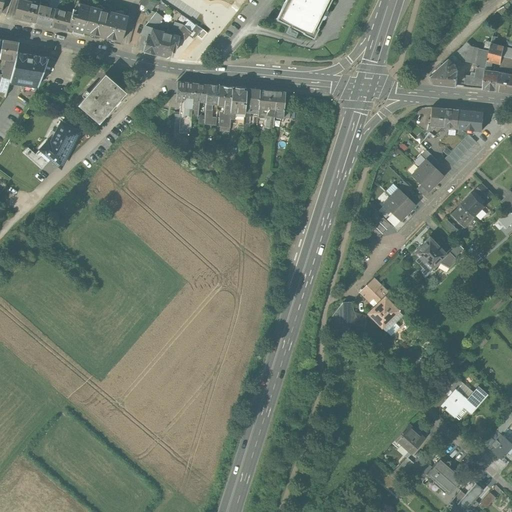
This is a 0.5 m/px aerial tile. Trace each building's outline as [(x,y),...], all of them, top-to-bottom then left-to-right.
[(41,4),(22,0),(18,0),(14,17),(35,23),(40,5),(41,4)] [(286,0),(276,20),(303,33),(303,34),(313,39),(319,29),(318,28),(322,20),(324,19),(327,12),(327,10),(331,0),(286,0)] [(78,10),(73,9),(72,13),(72,14),(67,31),(83,35),(90,10),(90,7),(79,4),(78,10)] [(57,9),(40,5),(35,23),(51,27),(57,9)] [(511,14),(503,7),(497,10),(497,11),(510,23),(511,14)] [(122,16),(96,8),(95,12),(90,10),(84,32),(105,38),(105,37),(122,41),(127,20),(122,19),(122,16)] [(72,13),(57,9),(51,27),(67,31),(72,14),(72,13)] [(166,33),(154,29),(163,17),(157,13),(145,27),(139,50),(167,58),(170,56),(172,51),(175,52),(179,37),(166,33)] [(203,30),(196,25),(191,32),(188,36),(194,40),(197,36),(203,30)] [(184,26),(179,32),(168,29),(166,33),(179,37),(185,39),(188,36),(191,32),(184,26)] [(203,30),(197,36),(201,40),(207,33),(203,30)] [(497,38),(492,37),(488,58),(487,59),(493,61),(501,63),(502,59),(504,48),(495,45),(497,38)] [(7,61),(0,85),(8,87),(10,82),(15,60),(17,53),(18,43),(2,40),(0,54),(0,57),(10,59),(10,61),(7,61)] [(480,49),(467,42),(462,47),(454,54),(459,59),(458,60),(478,64),(480,56),(488,58),(489,51),(480,49)] [(511,49),(504,48),(502,59),(500,68),(499,72),(511,75),(511,73),(511,49)] [(15,60),(10,82),(38,87),(48,58),(17,53),(15,60)] [(454,54),(429,77),(432,84),(456,86),(458,71),(454,68),(456,66),(454,64),(458,60),(459,59),(454,54)] [(478,64),(475,77),(465,76),(464,87),(483,89),(485,71),(487,59),(488,58),(480,56),(478,64)] [(493,61),(487,59),(485,71),(483,89),(497,90),(499,72),(500,68),(497,68),(497,72),(491,71),(493,61)] [(511,74),(511,75),(499,72),(497,90),(511,93),(511,74)] [(105,75),(78,105),(99,124),(105,117),(103,115),(109,109),(111,111),(115,106),(113,104),(119,98),(121,100),(126,93),(105,75)] [(194,84),(177,82),(176,100),(184,100),(184,108),(192,109),(194,84)] [(207,85),(194,84),(192,109),(198,110),(199,102),(206,102),(207,85)] [(219,86),(207,85),(206,102),(206,103),(211,104),(218,104),(219,86)] [(232,87),(219,86),(218,104),(225,105),(231,106),(232,87)] [(246,89),(232,87),(231,106),(231,112),(242,113),(245,113),(246,108),(246,89)] [(260,90),(246,89),(246,108),(259,109),(260,90)] [(276,92),(260,90),(259,109),(268,110),(267,115),(274,116),(276,92)] [(285,93),(276,92),(274,116),(283,118),(285,93)] [(211,104),(206,103),(205,113),(205,119),(204,123),(216,125),(217,118),(211,118),(212,109),(211,108),(211,104)] [(224,114),(221,115),(220,127),(230,128),(231,112),(231,106),(225,105),(224,107),(224,114)] [(445,109),(431,108),(429,125),(443,127),(445,109)] [(460,111),(445,109),(443,127),(447,127),(453,128),(458,128),(460,111)] [(460,111),(458,128),(481,131),(483,113),(460,111)] [(242,113),(241,119),(237,118),(237,122),(233,121),(232,124),(244,125),(245,113),(242,113)] [(429,133),(422,129),(426,125),(422,121),(414,129),(419,133),(425,138),(429,133)] [(79,132),(61,122),(50,143),(48,141),(40,149),(50,159),(59,166),(65,160),(79,132)] [(429,133),(425,138),(429,140),(428,142),(430,144),(432,142),(436,138),(429,133)] [(469,135),(445,159),(453,167),(476,143),(469,135)] [(40,149),(35,154),(28,148),(23,153),(41,169),(50,159),(40,149)] [(439,163),(426,151),(421,155),(426,159),(435,168),(439,163)] [(435,168),(426,159),(418,167),(436,184),(443,176),(435,168)] [(436,184),(418,167),(411,175),(421,185),(428,192),(436,184)] [(404,182),(398,189),(406,197),(411,192),(409,190),(411,188),(404,182)] [(482,183),(474,191),(485,202),(493,194),(482,183)] [(428,192),(421,185),(417,190),(424,196),(428,192)] [(406,197),(398,189),(390,197),(408,213),(415,206),(406,197)] [(511,192),(510,191),(504,196),(505,197),(501,202),(509,209),(511,206),(511,192)] [(472,193),(461,204),(474,217),(485,206),(472,193)] [(408,213),(390,197),(383,205),(393,214),(400,221),(408,213)] [(461,204),(451,215),(464,228),(474,217),(461,204)] [(393,214),(387,220),(394,227),(400,221),(393,214)] [(457,230),(446,220),(440,226),(451,236),(457,230)] [(429,237),(424,242),(422,241),(420,242),(419,243),(418,245),(419,246),(414,252),(419,257),(417,259),(423,265),(425,263),(431,270),(447,254),(429,237)] [(396,300),(374,278),(359,293),(369,303),(373,300),(377,304),(368,314),(385,331),(402,314),(392,304),(396,300)] [(342,303),(328,321),(343,334),(352,324),(351,324),(354,313),(350,311),(349,302),(342,303)] [(366,316),(354,312),(354,313),(351,324),(352,324),(363,327),(366,316)] [(467,399),(455,389),(441,406),(443,407),(442,408),(444,409),(444,408),(453,416),(454,416),(459,420),(467,410),(469,413),(486,394),(478,387),(467,399)] [(506,419),(498,428),(503,433),(511,423),(506,419)] [(407,424),(391,443),(397,448),(401,444),(412,453),(424,439),(407,424)] [(500,435),(489,447),(501,458),(507,452),(505,450),(510,444),(500,435)] [(413,463),(410,466),(423,478),(426,475),(432,468),(419,456),(413,463)] [(406,458),(395,470),(402,476),(410,466),(413,463),(406,458)] [(447,461),(445,463),(440,458),(432,468),(426,475),(449,495),(463,478),(449,466),(451,465),(451,464),(451,463),(450,462),(449,461),(448,461),(447,461)] [(483,490),(475,483),(465,494),(457,504),(464,511),(474,499),(483,490)] [(457,504),(465,494),(460,490),(451,501),(456,505),(457,504)] [(490,491),(482,502),(489,507),(497,495),(490,491)] [(474,499),(464,511),(463,511),(464,511),(471,511),(479,504),(474,499)]
